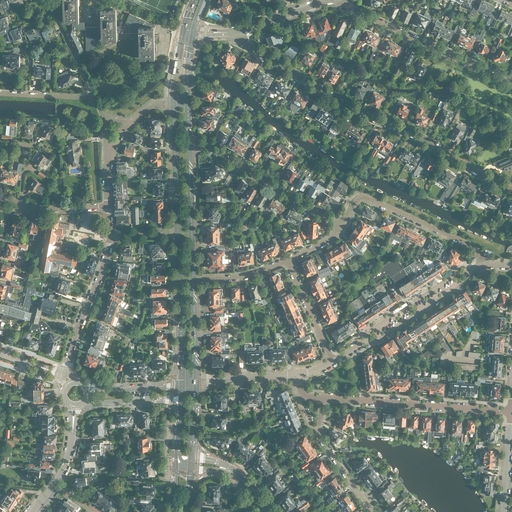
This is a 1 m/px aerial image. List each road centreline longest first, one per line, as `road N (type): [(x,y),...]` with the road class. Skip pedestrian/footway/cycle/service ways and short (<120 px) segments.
road 1 (residential): [(511,184),(421,135),(363,115),(236,31)]
road 2 (residential): [(511,410),(322,397)]
road 3 (residential): [(511,83),(341,0)]
road 4 (residential): [(340,225),(188,143)]
road 5 (primary): [(177,233),(180,383)]
road 6 (residential): [(60,374),(109,235)]
road 7 (residential): [(482,263),(469,244),(360,196)]
road 8 (primary): [(193,277),(188,143)]
road 9 (primary): [(174,102),(177,233)]
road 10 (residential): [(366,339),(374,342),(463,285),(469,271)]
road 11 (residential): [(469,271),(367,331),(366,339)]
